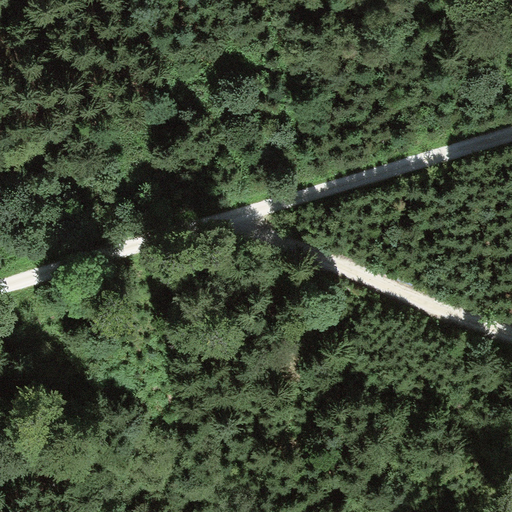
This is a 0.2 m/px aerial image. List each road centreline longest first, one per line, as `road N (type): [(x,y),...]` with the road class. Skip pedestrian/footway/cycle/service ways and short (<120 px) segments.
road 1 (unclassified): [(0,290),(511,134)]
road 2 (track): [(511,334),(229,218)]
